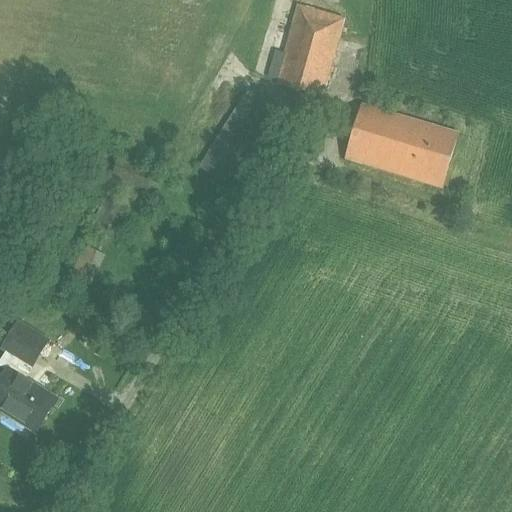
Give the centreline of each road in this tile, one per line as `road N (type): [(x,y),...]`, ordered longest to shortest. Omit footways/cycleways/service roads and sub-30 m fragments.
road 1 (track): [(121,404),(301,108),(240,73),(217,104)]
road 2 (track): [(301,108),(322,117),(331,164),(511,224)]
